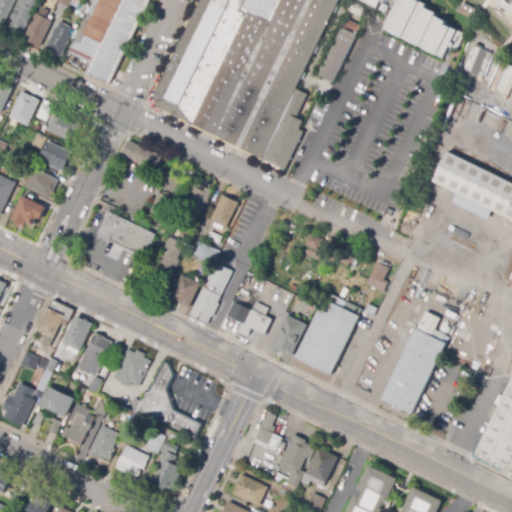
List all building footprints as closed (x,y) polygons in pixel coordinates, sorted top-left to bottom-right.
[(20,32),(0,23),(11,0),(35,0),(30,10),(20,32)] [(0,0),(11,0),(0,23),(0,0)] [(63,49),(87,61),(82,70),(106,82),(145,0),(87,0),(94,3),(87,18),(80,15),(63,49)] [(150,105),(200,0),(340,0),(300,88),(310,94),(299,118),(307,122),(289,171),(150,105)] [(387,0),(384,8),(368,0),(387,0)] [(389,30),(403,0),(418,0),(457,18),(439,54),(389,30)] [(362,17),(352,12),(356,5),(366,10),(362,17)] [(40,46),(18,36),(20,32),(30,10),(52,21),(40,46)] [(40,46),(52,21),(54,18),(71,26),(57,54),(40,46)] [(337,83),(319,74),(343,27),(360,35),(337,83)] [(471,73),(466,71),(475,47),(480,49),(471,73)] [(482,78),(477,76),(487,52),(492,54),(482,78)] [(489,80),(484,79),(494,55),(498,57),(489,80)] [(511,75),(505,91),(498,88),(510,62),(511,62),(511,75)] [(0,81),(14,88),(2,113),(0,112),(0,81)] [(28,126),(10,117),(22,92),(40,100),(28,126)] [(47,122),(37,117),(46,100),(56,105),(47,122)] [(74,143),(48,131),(56,113),(82,124),(74,143)] [(32,144),(40,149),(46,138),(38,134),(32,144)] [(8,153),(0,148),(0,139),(12,146),(8,153)] [(63,172),(38,160),(47,141),(73,153),(63,172)] [(123,157),(130,141),(161,155),(154,171),(123,157)] [(511,218),(441,184),(456,153),(511,180),(511,218)] [(50,199),(25,187),(35,168),(60,180),(50,199)] [(160,188),(167,172),(178,178),(171,193),(160,188)] [(1,217),(0,216),(0,174),(17,183),(1,217)] [(187,189),(180,186),(183,179),(190,182),(187,189)] [(186,205),(195,186),(212,194),(203,213),(186,205)] [(160,223),(147,216),(159,193),(172,199),(160,223)] [(213,221),(226,194),(241,201),(228,228),(213,221)] [(23,228),(10,222),(23,196),(47,208),(45,210),(47,211),(42,221),(40,220),(36,227),(26,222),(23,228)] [(100,234),(109,215),(158,239),(149,257),(100,234)] [(174,236),(158,230),(161,223),(177,229),(174,236)] [(219,244),(207,238),(211,231),(223,237),(219,244)] [(319,260),(312,257),(306,255),(309,247),(305,245),(310,234),(324,240),(320,250),(322,251),(319,260)] [(184,243),(167,279),(154,273),(172,237),(184,243)] [(215,262),(219,249),(196,242),(192,256),(215,262)] [(355,269),(339,262),(337,265),(334,264),(333,266),(326,263),(333,249),(358,261),(355,269)] [(140,270),(135,267),(138,262),(143,264),(140,270)] [(235,271),(210,324),(191,315),(216,262),(235,271)] [(378,265),(395,273),(385,294),(368,285),(378,265)] [(200,283),(189,306),(174,299),(185,275),(200,283)] [(0,279),(10,284),(0,305),(0,279)] [(296,292),(290,289),(292,284),(298,288),(296,292)] [(345,298),(340,296),(344,288),(349,290),(345,298)] [(333,293),(349,301),(346,307),(363,316),(333,375),(300,358),(333,293)] [(55,338),(38,331),(48,308),(49,309),(53,300),(75,310),(70,322),(63,319),(55,338)] [(247,324),(230,316),(235,305),(245,309),(247,305),(254,309),(258,301),(272,308),(268,315),(276,319),(268,335),(247,324)] [(374,316),(365,311),(368,304),(378,309),(374,316)] [(428,311),(444,318),(435,336),(450,343),(415,416),(385,401),(428,311)] [(290,315),(311,324),(295,357),(274,348),(290,315)] [(82,352),(65,344),(77,317),(94,324),(82,352)] [(97,376),(80,368),(89,348),(90,349),(98,333),(105,336),(104,338),(112,342),(97,376)] [(140,387),(129,382),(128,384),(115,378),(129,349),(136,353),(138,351),(147,355),(145,358),(152,361),(140,387)] [(44,391),(39,389),(47,370),(44,369),(42,374),(37,372),(40,365),(36,364),(33,371),(21,365),(27,352),(56,364),(44,391)] [(195,439),(160,420),(158,424),(137,412),(164,363),(168,365),(173,375),(166,389),(174,410),(202,426),(195,439)] [(96,394),(89,390),(95,376),(103,380),(96,394)] [(24,427),(4,418),(7,412),(3,410),(10,395),(14,397),(20,383),(36,390),(33,398),(36,400),(24,427)] [(511,471),(478,454),(511,383),(511,471)] [(65,417),(43,405),(51,388),(74,400),(65,417)] [(105,417),(96,413),(102,401),(111,405),(105,417)] [(56,435),(49,432),(53,424),(44,420),(40,427),(33,423),(39,411),(62,423),(56,435)] [(128,425),(119,421),(123,411),(133,416),(128,425)] [(80,448),(70,443),(71,440),(63,436),(66,428),(70,430),(78,413),(87,417),(88,415),(95,418),(90,430),(88,429),(80,448)] [(276,453),(254,443),(269,413),(277,417),(273,426),(276,427),(274,430),(275,431),(274,434),(283,438),(281,441),(286,444),(283,450),(278,447),(276,453)] [(138,430),(130,426),(136,415),(144,419),(138,430)] [(103,461),(89,454),(103,426),(120,434),(114,448),(116,450),(111,461),(105,458),(103,461)] [(160,452),(149,448),(155,433),(166,438),(160,452)] [(292,499),(279,493),(282,485),(286,487),(288,483),(287,483),(290,475),(286,473),(286,472),(279,468),(294,435),(307,441),(306,443),(312,446),(311,449),(315,451),(311,460),(307,458),(301,471),(305,473),(298,488),(297,487),(295,491),(296,492),(292,499)] [(173,491),(167,488),(167,489),(152,482),(165,455),(161,452),(166,441),(180,447),(176,456),(178,457),(175,464),(184,468),(173,491)] [(138,479),(117,467),(128,446),(150,458),(138,479)] [(326,484),(306,473),(320,448),(339,458),(326,484)] [(347,511),(356,494),(361,496),(364,490),(360,488),(373,462),(389,470),(386,475),(399,482),(388,504),(386,503),(384,507),(386,508),(384,511),(347,511)] [(4,494),(0,492),(0,470),(3,472),(2,476),(10,480),(4,494)] [(259,507),(233,494),(242,475),(268,488),(259,507)] [(402,511),(417,483),(448,499),(441,511),(402,511)] [(23,511),(9,504),(16,491),(29,497),(23,511)] [(320,511),(312,511),(305,509),(313,493),(326,500),(320,511)] [(49,511),(29,511),(35,496),(53,503),(49,511)] [(224,511),(229,502),(251,511),(224,511)]
